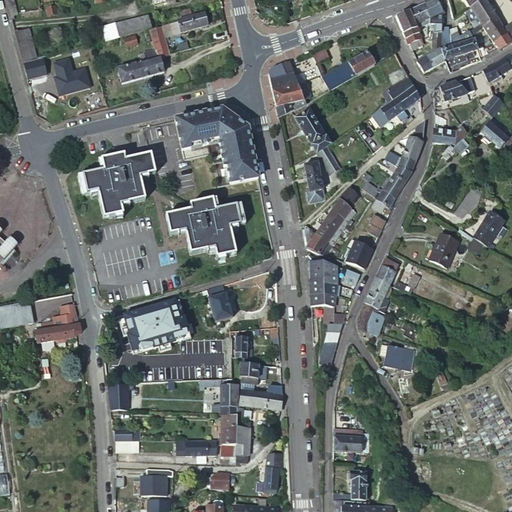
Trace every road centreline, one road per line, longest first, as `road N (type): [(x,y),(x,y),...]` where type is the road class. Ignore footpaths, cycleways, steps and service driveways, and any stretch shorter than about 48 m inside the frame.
road 1 (tertiary): [(302,511),(287,261),(253,90)]
road 2 (residential): [(104,511),(83,286),(33,137)]
road 3 (residential): [(422,87),(427,146),(349,327)]
road 4 (residential): [(349,327),(330,397),(328,511)]
road 5 (residential): [(33,137),(209,101)]
road 6 (unknown): [(0,27),(144,20)]
road 7 (tertiary): [(249,54),(381,8)]
